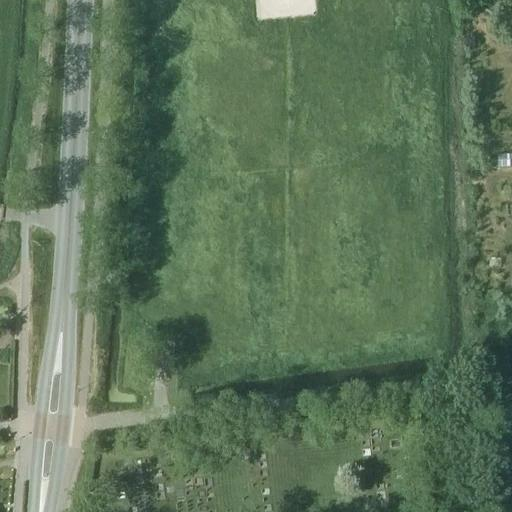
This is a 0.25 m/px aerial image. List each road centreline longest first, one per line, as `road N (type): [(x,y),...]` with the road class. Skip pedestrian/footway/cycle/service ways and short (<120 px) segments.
road 1 (primary): [(62,303),(78,0)]
road 2 (primary): [(62,303),(46,364),(34,511)]
road 3 (primary): [(44,511),(69,364),(62,303)]
